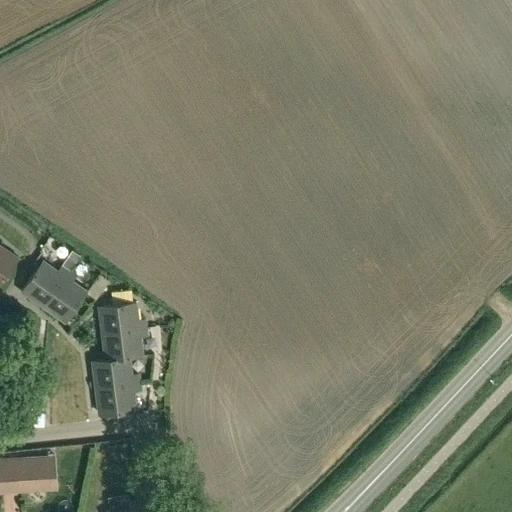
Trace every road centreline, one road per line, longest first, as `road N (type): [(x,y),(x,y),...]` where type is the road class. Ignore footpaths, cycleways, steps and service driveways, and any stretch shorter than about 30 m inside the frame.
road 1 (secondary): [(337,511),(511,334)]
road 2 (residential): [(154,511),(135,428),(0,433)]
